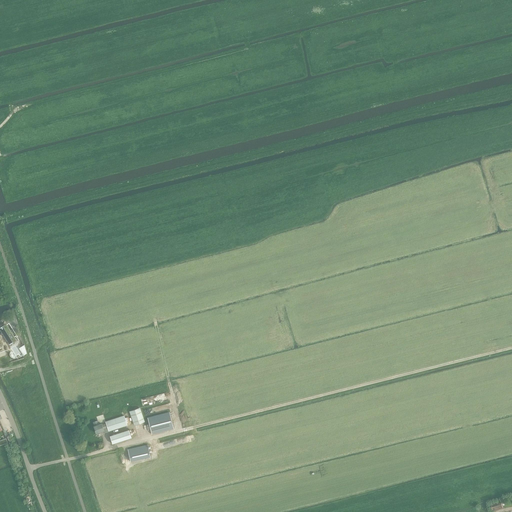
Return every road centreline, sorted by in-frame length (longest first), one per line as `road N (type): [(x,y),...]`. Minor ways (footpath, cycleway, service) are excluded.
road 1 (unknown): [(0,255),(80,511)]
road 2 (unclassified): [(46,511),(0,391)]
